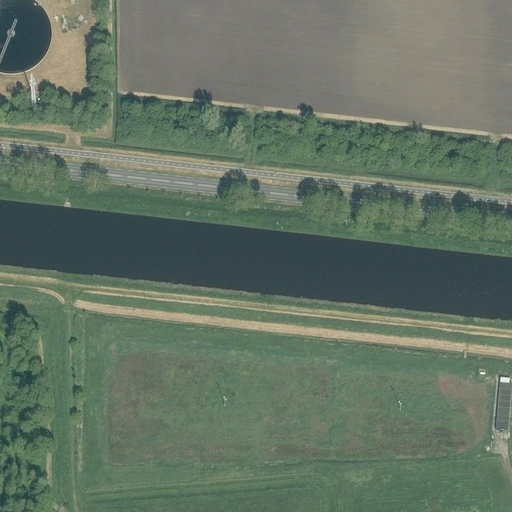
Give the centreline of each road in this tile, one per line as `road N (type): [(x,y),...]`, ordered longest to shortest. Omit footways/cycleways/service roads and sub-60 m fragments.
road 1 (secondary): [(511,220),(0,163)]
road 2 (track): [(0,281),(511,338)]
road 3 (track): [(75,511),(67,297),(59,288)]
